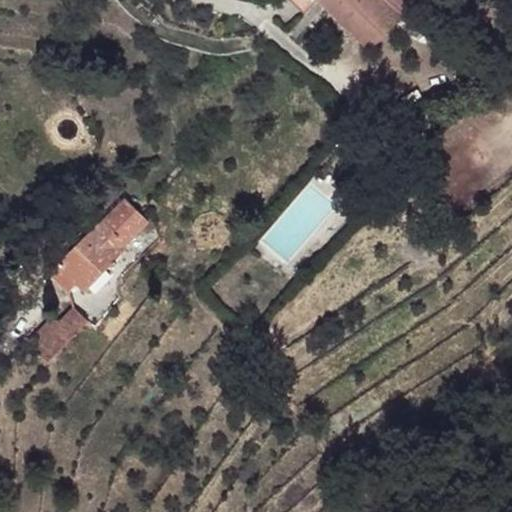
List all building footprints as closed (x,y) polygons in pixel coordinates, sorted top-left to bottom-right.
[(289,0),(306,14),(315,0),(289,0)] [(320,0),(319,2),(331,13),(344,0),(320,0)] [(407,9),(398,0),(376,0),(397,20),(407,9)] [(88,236),(112,256),(125,240),(102,219),(88,236)] [(88,236),(86,233),(75,246),(104,272),(115,260),(112,256),(88,236)] [(104,272),(75,246),(37,291),(59,310),(66,315),(104,272)] [(37,291),(30,300),(51,319),(59,310),(37,291)] [(35,345),(9,372),(28,390),(66,347),(53,334),(39,350),(35,345)]
